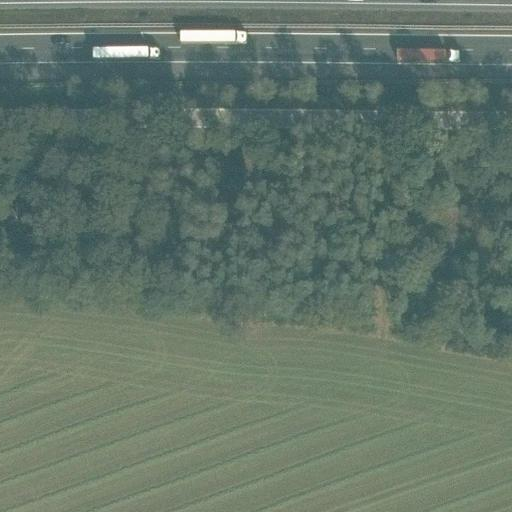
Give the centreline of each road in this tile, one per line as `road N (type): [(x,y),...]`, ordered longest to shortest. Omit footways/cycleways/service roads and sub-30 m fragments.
road 1 (motorway): [(0,49),(511,50)]
road 2 (unclassified): [(0,105),(511,104)]
